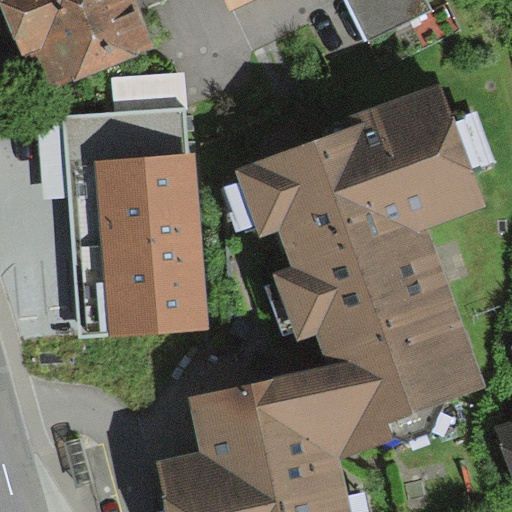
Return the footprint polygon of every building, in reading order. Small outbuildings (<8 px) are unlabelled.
[(149,0),(36,0),(72,88),(169,48),(149,0)] [(236,0),(242,12),(267,0),(236,0)] [(347,0),(370,48),(444,14),(437,0),(347,0)] [(491,212),(442,93),(244,180),(316,369),(197,396),(204,454),(157,463),(165,511),(351,511),(343,460),(493,402),(439,233),(491,212)] [(208,160),(107,167),(118,338),(219,331),(208,160)] [(511,421),(492,429),(511,482),(511,421)]
